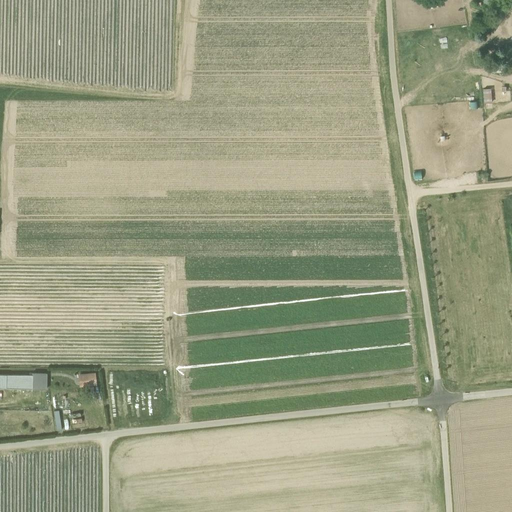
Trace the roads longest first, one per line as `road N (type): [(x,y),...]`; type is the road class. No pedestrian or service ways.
road 1 (track): [(388,0),(439,398)]
road 2 (track): [(105,434),(439,398)]
road 3 (track): [(0,446),(105,434),(105,511)]
